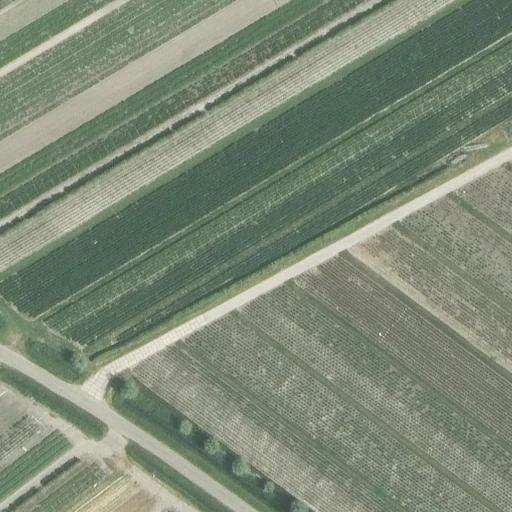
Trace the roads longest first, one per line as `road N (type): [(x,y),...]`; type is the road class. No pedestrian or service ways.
road 1 (track): [(511,151),(103,376),(81,402)]
road 2 (unclassified): [(243,511),(0,354)]
